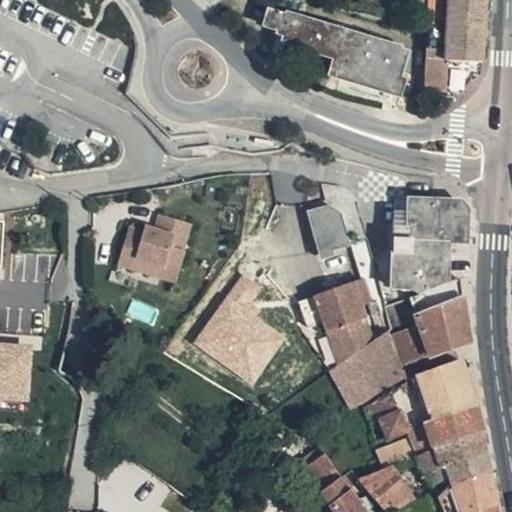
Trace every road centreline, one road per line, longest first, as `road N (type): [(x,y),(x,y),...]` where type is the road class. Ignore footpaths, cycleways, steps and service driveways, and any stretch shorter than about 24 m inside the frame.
road 1 (residential): [(0,185),(26,190),(258,161),(430,184)]
road 2 (tertiary): [(511,459),(491,303),(500,174)]
road 3 (tertiary): [(294,108),(323,129),(395,155),(500,174)]
road 4 (tertiary): [(503,126),(417,132),(294,108)]
road 5 (tertiary): [(163,46),(156,76),(171,103),(201,111),(234,87)]
road 6 (tertiary): [(503,126),(509,0)]
